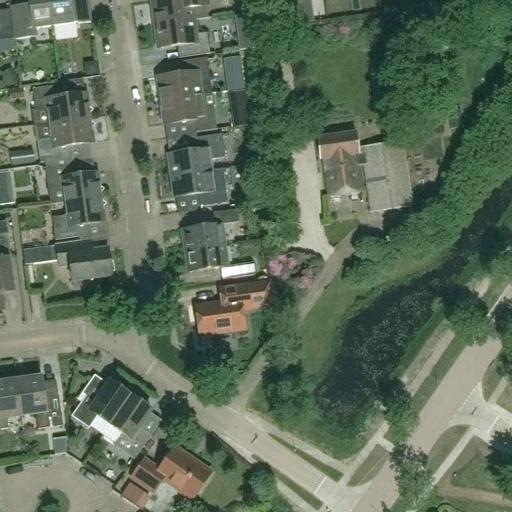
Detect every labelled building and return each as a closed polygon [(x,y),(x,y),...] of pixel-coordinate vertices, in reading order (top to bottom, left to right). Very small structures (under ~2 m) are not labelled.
[(52,28),(48,0),(27,0),(29,5),(11,8),(15,41),(37,38),(35,30),(52,28)] [(78,25),(91,24),(87,0),(48,0),(52,28),(78,24),(78,25)] [(154,27),(194,21),(193,9),(208,7),(207,0),(170,0),(151,3),(154,27)] [(0,41),(14,40),(10,11),(0,12),(0,41)] [(196,21),(194,21),(154,27),(157,50),(177,47),(178,59),(210,55),(207,34),(198,35),(196,21)] [(161,102),(201,97),(212,95),(207,59),(177,64),(178,75),(157,78),(161,102)] [(49,125),(90,120),(86,95),(59,99),(57,87),(32,91),(35,112),(47,110),(49,125)] [(23,89),(10,91),(11,101),(25,99),(23,89)] [(237,91),(241,124),(254,122),(250,89),(237,91)] [(203,109),(201,97),(161,102),(164,126),(185,123),(186,135),(217,131),(213,108),(203,109)] [(90,120),(49,125),(52,140),(37,143),(40,165),(67,161),(65,148),(93,144),(90,120)] [(355,133),(317,138),(320,160),(323,160),(329,197),(362,192),(358,166),(364,165),(371,214),(411,208),(402,143),(362,149),(363,155),(359,155),(355,133)] [(168,156),(171,178),(211,172),(210,162),(225,159),(222,136),(187,141),(189,153),(168,156)] [(12,167),(36,164),(34,151),(11,154),(12,167)] [(51,206),(65,204),(101,199),(97,174),(72,177),(70,166),(46,170),(51,206)] [(197,209),(227,204),(222,170),(211,172),(171,178),(174,200),(195,197),(197,209)] [(52,218),(54,230),(56,242),(80,238),(79,227),(104,224),(101,199),(65,204),(67,216),(52,218)] [(185,252),(225,247),(222,226),(238,224),(237,211),(213,215),(214,227),(183,231),(185,252)] [(56,246),(59,268),(59,269),(70,268),(72,283),(112,278),(108,251),(92,253),(90,241),(56,246)] [(225,247),(185,252),(188,274),(220,269),(222,281),(254,277),(252,265),(228,268),(225,247)] [(0,259),(0,311),(5,311),(2,294),(14,292),(10,258),(0,259)] [(221,304),(195,307),(199,337),(245,331),(242,311),(273,307),(270,283),(219,290),(221,304)] [(16,382),(21,417),(35,415),(37,431),(63,427),(59,398),(45,400),(42,378),(16,382)] [(21,417),(16,382),(0,383),(0,431),(9,430),(7,419),(21,417)] [(97,418),(110,426),(130,397),(110,383),(95,404),(86,397),(72,418),(89,430),(97,418)] [(122,452),(134,461),(148,440),(136,432),(151,411),(130,397),(110,426),(120,434),(112,446),(122,452)] [(144,461),(132,479),(153,494),(163,480),(192,501),(211,475),(174,449),(159,471),(144,461)] [(131,483),(123,494),(136,504),(144,492),(131,483)]
